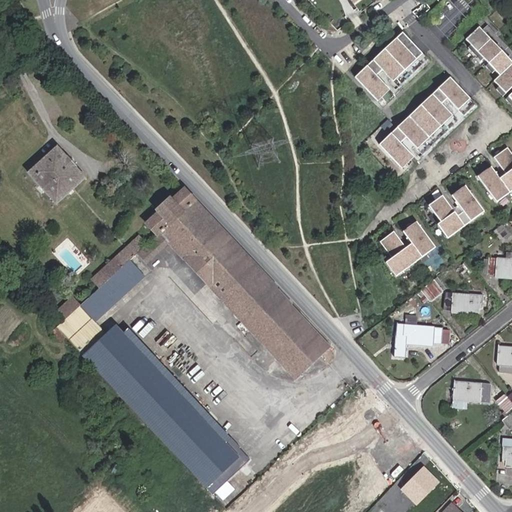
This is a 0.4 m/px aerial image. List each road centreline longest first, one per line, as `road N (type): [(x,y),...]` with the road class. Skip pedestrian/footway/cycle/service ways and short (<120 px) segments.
road 1 (tertiary): [(54,0),(71,54),(397,401)]
road 2 (tertiary): [(397,401),(498,511)]
road 3 (residential): [(280,0),(312,33),(339,43),(398,0)]
road 4 (residential): [(511,310),(397,401)]
